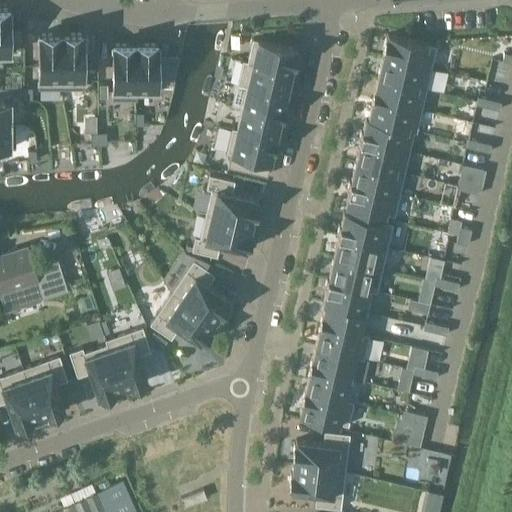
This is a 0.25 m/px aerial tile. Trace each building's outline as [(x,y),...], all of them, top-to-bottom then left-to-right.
[(10,8),(0,8),(0,53),(10,53),(10,8)] [(61,33),(38,33),(39,87),(61,87),(61,33)] [(84,33),(61,33),(61,87),(84,87),(84,33)] [(384,49),(382,56),(431,67),(436,45),(415,40),(414,40),(400,36),(400,37),(398,36),(393,35),(387,34),(387,36),(386,35),(383,49),(384,49)] [(247,60),(247,61),(291,72),(293,64),(294,64),(297,50),(296,50),(297,48),(283,45),(284,45),(270,42),(257,39),(252,38),(247,60)] [(135,43),(112,44),(112,98),(135,98),(135,88),(135,43)] [(158,44),(135,43),(135,88),(158,88),(158,44)] [(511,53),(504,52),(502,60),(511,62),(511,53)] [(382,56),(377,77),(426,88),(431,67),(382,56)] [(243,59),(237,83),(246,85),(247,85),(286,94),(291,72),(247,61),(247,60),(243,59)] [(374,88),(372,98),(421,109),(426,88),(377,77),(375,87),(375,88),(374,88)] [(246,85),(241,107),(281,116),(284,106),(283,106),(284,105),(286,94),(247,85),(246,85)] [(12,87),(12,95),(25,95),(25,87),(12,87)] [(478,96),(476,104),(487,107),(489,99),(478,96)] [(368,118),(368,119),(414,130),(414,131),(416,131),(421,109),(372,98),(372,99),(368,116),(368,118)] [(489,99),(487,107),(499,109),(501,101),(489,99)] [(10,101),(0,100),(0,123),(10,124),(10,101)] [(236,128),(236,129),(276,138),(276,137),(281,116),(241,107),(236,128)] [(361,129),(359,140),(360,140),(360,139),(409,151),(414,131),(414,130),(368,119),(368,118),(366,117),(363,130),(361,129)] [(10,124),(0,123),(0,146),(15,146),(15,123),(10,124)] [(232,127),(226,151),(231,152),(239,154),(246,156),(254,158),(262,159),(270,161),(273,149),(274,149),(276,138),(236,129),(236,128),(232,127)] [(106,130),(98,131),(99,143),(107,143),(106,130)] [(93,131),(90,131),(91,144),(94,143),(99,143),(98,131),(93,131)] [(468,138),(466,146),(478,149),(480,141),(468,138)] [(360,140),(356,160),(404,172),(408,155),(409,151),(360,139),(360,140)] [(480,141),(478,149),(490,151),(491,143),(484,142),(480,141)] [(33,148),(26,148),(27,161),(34,160),(33,148)] [(231,152),(228,166),(235,168),(239,154),(231,152)] [(239,154),(235,168),(243,169),(246,156),(239,154)] [(246,156),(243,169),(251,171),(254,158),(246,156)] [(254,158),(251,171),(259,173),(262,159),(254,158)] [(262,159),(259,173),(267,175),(270,161),(262,159)] [(351,180),(351,181),(399,193),(404,172),(356,160),(351,180)] [(210,194),(205,213),(252,223),(254,215),(255,215),(258,201),(257,201),(258,198),(232,192),(234,180),(209,174),(206,188),(211,189),(210,194)] [(348,191),(346,203),(394,215),(399,193),(351,181),(351,180),(349,180),(347,191),(348,191)] [(458,180),(456,188),(468,191),(470,183),(458,180)] [(470,183),(468,191),(480,194),(482,186),(470,183)] [(339,224),(337,235),(338,235),(338,234),(387,246),(393,222),(344,211),(341,225),(339,224)] [(195,236),(192,250),(217,256),(220,243),(246,249),(246,246),(248,246),(251,233),(250,233),(250,231),(252,223),(205,213),(200,237),(195,236)] [(460,226),(458,234),(470,236),(472,228),(460,226)] [(338,235),(333,256),(382,268),(387,246),(338,234),(338,235)] [(458,234),(456,242),(468,244),(470,236),(458,234)] [(26,246),(0,254),(0,288),(0,289),(6,308),(41,297),(67,289),(71,287),(70,282),(65,283),(58,258),(33,266),(26,246)] [(328,278),(328,279),(372,289),(372,290),(377,291),(382,268),(333,256),(328,278)] [(193,259),(171,291),(220,324),(223,319),(222,313),(229,302),(228,301),(229,299),(207,284),(214,273),(193,259)] [(119,265),(107,270),(114,288),(125,284),(119,265)] [(436,276),(434,284),(446,287),(448,279),(436,276)] [(326,288),(323,302),(325,302),(325,301),(365,310),(364,311),(367,312),(371,294),(372,290),(372,289),(328,279),(328,278),(327,277),(324,288),(326,288)] [(448,279),(446,287),(457,290),(459,282),(448,279)] [(171,291),(150,323),(171,337),(178,327),(200,342),(202,340),(203,340),(210,330),(217,329),(220,324),(171,291)] [(421,300),(419,310),(427,312),(430,302),(421,300)] [(322,314),(320,323),(360,333),(360,332),(364,311),(365,310),(325,301),(325,302),(322,314)] [(425,320),(423,328),(435,331),(437,323),(425,320)] [(320,324),(315,346),(354,355),(354,356),(363,358),(369,334),(360,332),(360,333),(320,323),(319,324),(320,324)] [(437,323),(435,331),(447,334),(449,326),(437,323)] [(142,326),(105,339),(106,343),(107,343),(123,388),(131,385),(132,386),(145,382),(144,381),(147,380),(138,354),(151,350),(142,326)] [(82,346),(69,351),(77,376),(89,371),(98,397),(101,396),(101,397),(114,392),(114,391),(115,391),(122,389),(123,388),(107,343),(106,343),(84,351),(82,346)] [(312,358),(309,368),(349,377),(354,356),(354,355),(315,346),(312,358)] [(59,354),(22,367),(41,422),(47,420),(50,414),(62,410),(61,409),(64,408),(56,383),(67,379),(59,354)] [(414,365),(412,373),(424,375),(426,367),(414,365)] [(22,367),(0,374),(0,401),(6,400),(15,425),(18,424),(18,425),(30,421),(36,424),(41,422),(22,367)] [(426,367),(424,375),(436,378),(438,370),(426,367)] [(304,389),(304,390),(344,399),(344,398),(354,401),(356,401),(361,380),(349,377),(309,368),(309,369),(305,389),(304,389)] [(302,400),(299,413),(348,425),(354,401),(344,398),(344,399),(304,390),(302,400)] [(404,409),(402,417),(413,420),(415,412),(404,409)] [(415,412),(413,420),(425,423),(427,414),(415,412)] [(294,442),(293,456),(294,456),(294,457),(293,464),(345,470),(350,433),(324,430),(322,442),(296,439),(295,442),(294,442)] [(291,471),(289,486),(290,486),(290,489),(307,491),(316,492),(315,505),(340,508),(345,470),(293,464),(292,472),(291,471)] [(137,511),(133,504),(122,477),(44,511),(137,511)] [(206,497),(203,488),(181,497),(184,506),(206,497)]
